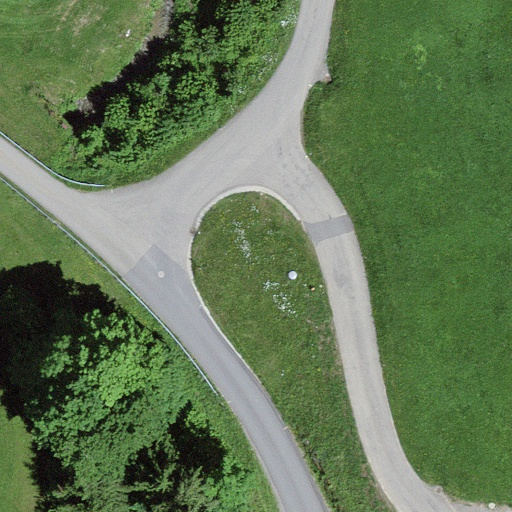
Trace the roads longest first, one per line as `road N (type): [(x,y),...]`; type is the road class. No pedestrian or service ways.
road 1 (unclassified): [(306,511),(247,398),(115,236)]
road 2 (unclassified): [(115,236),(247,136),(287,91),(307,61),(319,0)]
road 3 (unclassified): [(115,236),(0,153)]
